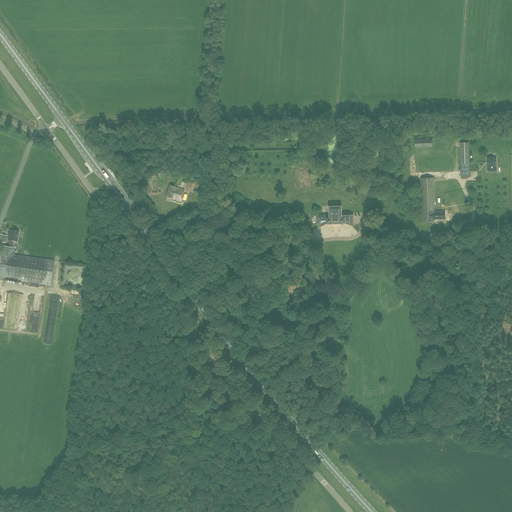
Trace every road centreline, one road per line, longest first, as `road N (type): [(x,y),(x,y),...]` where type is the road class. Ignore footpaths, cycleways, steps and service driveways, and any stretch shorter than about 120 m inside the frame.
road 1 (primary): [(371,511),(217,331),(62,120)]
road 2 (unclassified): [(350,511),(292,446),(197,365),(176,300),(48,129)]
